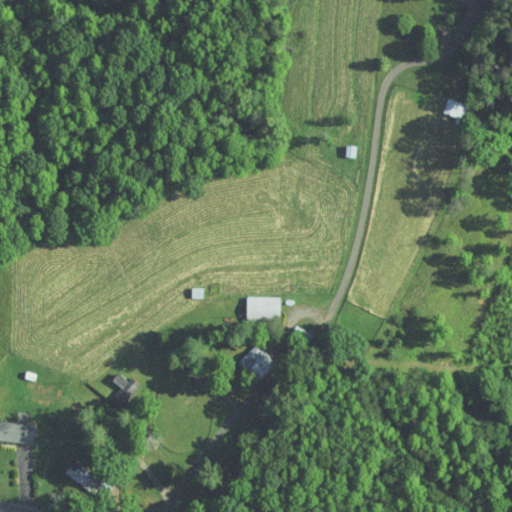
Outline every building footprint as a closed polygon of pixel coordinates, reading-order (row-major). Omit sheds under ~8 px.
[(459,0),(469,8),(474,0),(459,0)] [(263,290),(229,289),(229,313),(263,313),(263,290)] [(222,356),(237,371),(256,352),(240,337),(222,356)] [(95,375),(111,384),(116,376),(100,366),(95,375)] [(28,417),(5,417),(5,436),(28,437),(28,417)]
